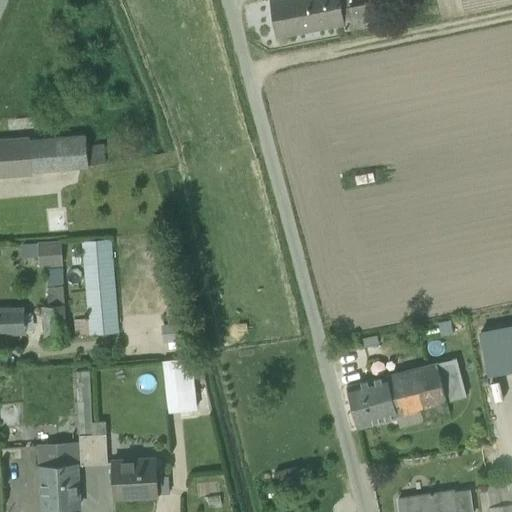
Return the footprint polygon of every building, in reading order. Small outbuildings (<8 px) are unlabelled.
[(350,3),(349,0),(271,0),(277,33),(344,21),(345,21),(342,4),(350,3)] [(374,0),(368,0),(350,3),(342,4),(345,21),(344,21),(345,27),(378,21),(374,0)] [(87,130),(27,135),(27,131),(19,131),(19,136),(1,137),(4,168),(90,161),(88,143),(87,130)] [(104,142),(88,143),(90,161),(105,160),(104,142)] [(66,209),(49,210),(50,227),(67,226),(66,209)] [(111,237),(84,239),(90,314),(92,330),(92,331),(119,329),(111,237)] [(60,238),(38,240),(39,251),(39,262),(62,260),(60,238)] [(38,240),(24,241),(24,252),(39,251),(38,240)] [(62,263),(52,264),(52,272),(48,272),(49,283),(63,282),(62,263)] [(63,295),(63,282),(49,283),(50,301),(59,300),(59,296),(63,295)] [(50,301),(42,302),(47,341),(68,338),(63,295),(59,296),(59,300),(50,301)] [(25,304),(0,305),(0,328),(27,327),(25,304)] [(172,344),(173,345),(181,344),(178,307),(168,307),(169,321),(163,322),(164,339),(171,339),(172,344)] [(90,314),(75,315),(76,331),(92,330),(90,314)] [(511,319),(483,323),(490,369),(511,365),(511,319)] [(457,354),(438,359),(448,396),(467,391),(457,354)] [(191,356),(165,358),(168,390),(194,388),(191,356)] [(438,359),(348,382),(358,422),(358,423),(398,412),(401,423),(424,416),(421,403),(442,398),(448,396),(438,359)] [(194,388),(168,390),(170,410),(196,407),(194,388)] [(442,398),(421,403),(424,416),(446,410),(442,398)] [(94,431),(79,432),(81,462),(96,462),(94,431)] [(107,431),(94,431),(96,462),(109,461),(107,431)] [(40,462),(76,461),(75,441),(39,443),(40,462)] [(155,456),(113,458),(114,495),(157,493),(156,476),(155,456)] [(76,461),(40,462),(39,462),(42,505),(78,503),(76,461)] [(156,476),(157,493),(171,492),(170,475),(156,476)] [(511,511),(511,481),(490,484),(493,511),(511,511)] [(453,488),(400,496),(402,511),(452,511),(473,509),(470,487),(454,490),(453,488)]
